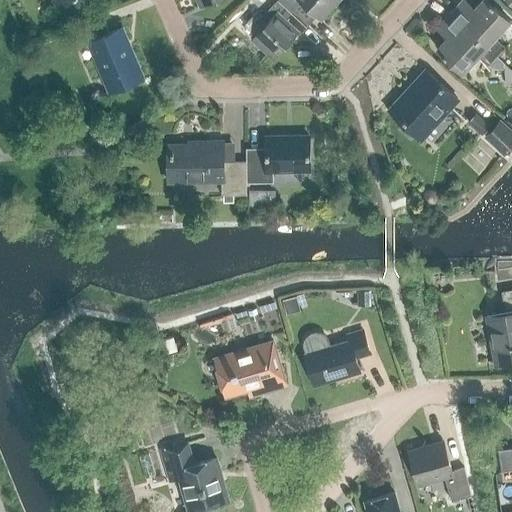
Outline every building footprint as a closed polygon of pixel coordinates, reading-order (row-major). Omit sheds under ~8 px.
[(308,24),(281,0),(276,0),(261,17),(255,12),(242,25),(254,37),(251,40),(272,59),(296,32),(299,34),(308,24)] [(281,0),(308,24),(316,15),(321,19),(338,0),(281,0)] [(458,5),(450,14),(496,56),(504,47),(493,38),(509,21),(486,0),(481,0),(469,14),(458,5)] [(74,26),(82,44),(89,41),(110,92),(141,78),(120,28),(108,33),(100,14),(74,26)] [(496,56),(450,14),(442,23),(452,32),(436,49),(461,72),(477,55),(487,65),(496,56)] [(505,83),(511,83),(511,71),(503,63),(505,83)] [(425,70),(412,85),(417,90),(396,112),(423,136),(457,99),(425,70)] [(467,123),(481,136),(489,127),(476,114),(467,123)] [(511,149),(511,132),(502,124),(488,141),(505,157),(511,149)] [(245,153),(245,161),(245,183),(272,183),(272,172),(309,171),(308,136),(265,137),(265,153),(245,153)] [(245,183),(245,161),(223,162),(223,141),(196,142),(196,145),(167,145),(167,182),(221,181),(221,194),(223,194),(233,194),(245,194),(245,183)] [(249,207),(261,207),(260,190),(248,191),(249,207)] [(223,203),(233,203),(233,194),(223,194),(223,203)] [(489,319),(496,362),(511,359),(511,290),(501,292),(505,316),(489,319)] [(367,305),(367,293),(358,293),(358,305),(367,305)] [(310,335),(306,338),(304,342),(304,346),(306,353),(304,354),(313,381),(339,374),(341,378),(358,373),(354,359),(369,355),(362,331),(347,335),(348,340),(328,347),(326,339),(323,336),(319,334),(314,334),(310,335)] [(162,340),(167,354),(176,351),(172,337),(162,340)] [(272,341),(213,359),(225,398),(247,391),(249,397),(285,387),(272,341)] [(408,452),(417,484),(443,477),(450,501),(470,496),(463,468),(451,471),(443,442),(408,452)] [(161,451),(169,481),(179,478),(188,511),(227,501),(215,459),(192,465),(186,444),(161,451)] [(511,449),(496,452),(500,473),(511,471),(511,449)] [(398,511),(393,493),(364,502),(366,511),(398,511)]
